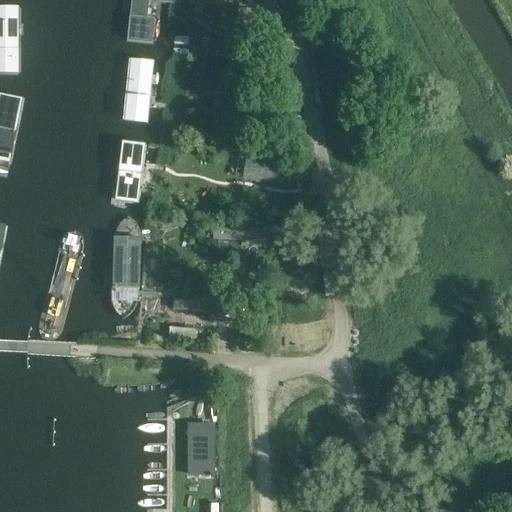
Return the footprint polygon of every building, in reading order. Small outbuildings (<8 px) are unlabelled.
[(132,0),(128,46),(156,49),(159,22),(148,21),(150,0),(132,0)] [(0,78),(20,78),(19,8),(0,8),(0,78)] [(261,56),(262,45),(251,44),(250,55),(261,56)] [(275,76),(282,76),(283,60),(263,59),(263,69),(275,76)] [(133,61),(126,128),(149,130),(156,64),(133,61)] [(0,178),(9,181),(26,103),(0,97),(0,178)] [(269,118),(249,118),(249,134),(270,134),(269,118)] [(126,151),(119,205),(140,208),(148,154),(126,151)] [(248,158),(244,177),(276,183),(280,164),(268,161),(248,158)] [(113,235),(113,306),(141,307),(141,232),(134,222),(124,222),(118,227),(113,235)] [(215,227),(215,238),(265,240),(266,228),(215,227)] [(0,228),(0,276),(9,231),(0,228)] [(190,475),(210,475),(214,475),(214,426),(208,426),(190,426),(190,475)]
